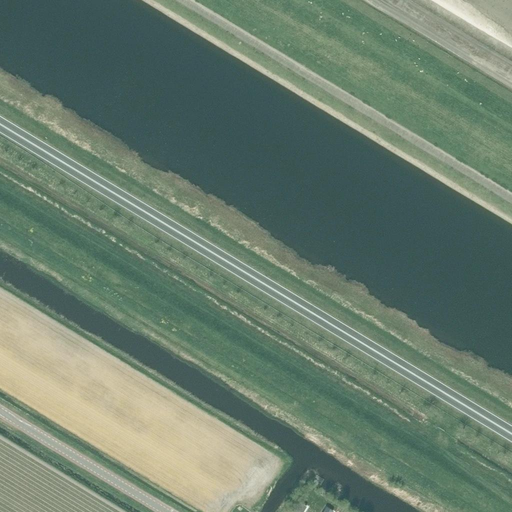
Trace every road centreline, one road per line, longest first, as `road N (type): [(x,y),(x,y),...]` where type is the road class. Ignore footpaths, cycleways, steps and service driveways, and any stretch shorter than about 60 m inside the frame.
road 1 (primary): [(511,434),(0,124)]
road 2 (unclassified): [(164,511),(0,411)]
